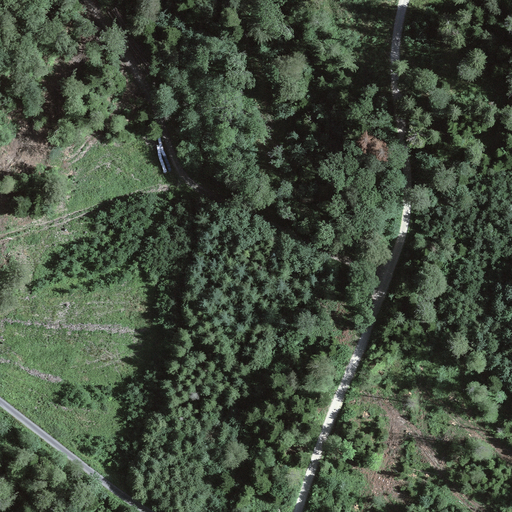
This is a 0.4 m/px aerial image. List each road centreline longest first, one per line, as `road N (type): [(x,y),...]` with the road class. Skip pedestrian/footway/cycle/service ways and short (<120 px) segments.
road 1 (track): [(381,281),(179,178),(87,0)]
road 2 (track): [(381,281),(406,219),(394,60),(400,0)]
road 3 (track): [(299,511),(381,281)]
road 4 (track): [(147,511),(0,399)]
